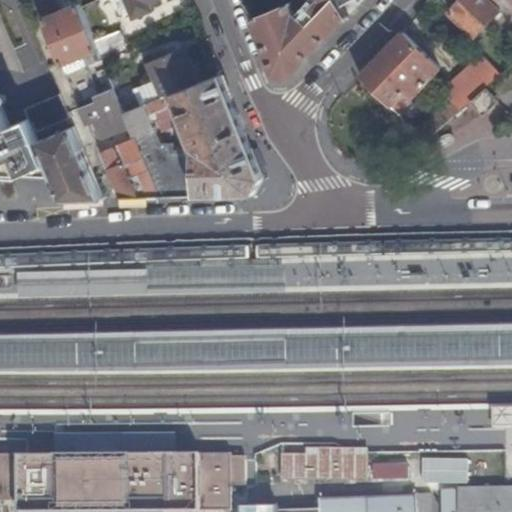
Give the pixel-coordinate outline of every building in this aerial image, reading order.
[(83,7),(81,2),(57,0),(39,0),(83,109),(119,94),(105,61),(92,66),(88,57),(101,51),(98,44),(83,7)] [(117,0),(121,10),(127,7),(129,13),(135,10),(138,16),(155,9),(152,1),(154,0),(117,0)] [(293,3),(255,18),(277,75),(291,78),(349,17),(344,7),(339,0),(297,0),(301,10),(319,2),(312,9),(319,16),(310,25),(305,21),(309,17),(304,13),(300,16),(297,14),(293,3)] [(501,11),(489,0),(462,0),(450,13),(476,38),(501,11)] [(511,0),(498,0),(511,12),(511,0)] [(400,114),(401,117),(417,100),(414,97),(441,68),(404,32),(361,76),(400,114)] [(123,34),(98,44),(101,51),(104,59),(129,49),(123,34)] [(165,98),(201,83),(187,49),(151,63),(165,98)] [(452,104),(460,112),(468,105),(472,101),(487,87),(503,73),(482,53),(441,91),(452,104)] [(265,179),(224,74),(201,83),(165,98),(127,113),(132,125),(139,142),(162,199),(256,195),(265,179)] [(487,87),(472,101),(484,116),(500,102),(487,87)] [(0,168),(1,169),(1,167),(4,166),(5,165),(7,163),(8,159),(8,156),(8,153),(15,149),(20,159),(22,158),(23,157),(25,154),(25,152),(15,127),(0,89),(0,168)] [(27,111),(31,120),(38,134),(79,116),(70,93),(27,111)] [(119,94),(83,109),(87,118),(95,115),(105,137),(132,125),(127,113),(119,94)] [(418,151),(453,118),(460,112),(452,104),(441,114),(439,112),(412,137),(418,151)] [(22,166),(49,163),(41,143),(38,134),(31,120),(15,127),(25,152),(25,154),(23,157),(22,158),(20,159),(22,166)] [(49,163),(65,202),(90,201),(107,200),(77,128),(41,143),(49,163)] [(103,156),(121,199),(129,199),(162,199),(139,142),(103,156)] [(1,169),(22,166),(20,159),(15,149),(8,153),(8,156),(8,159),(7,163),(5,165),(4,166),(1,167),(1,169)] [(286,262),(0,268),(0,296),(286,288),(286,262)] [(511,364),(511,324),(0,335),(0,370),(77,370),(287,368),(511,364)] [(511,408),(493,409),(493,432),(511,431),(511,408)] [(164,511),(165,511),(206,511),(235,511),(235,485),(249,485),(249,456),(235,456),(235,452),(206,452),(179,452),(179,432),(175,432),(133,432),(99,433),(84,433),(58,433),(59,453),(21,453),(0,453),(0,503),(21,503),(21,511),(164,511)] [(369,454),(306,454),(283,454),(282,480),(369,480),(369,454)] [(424,484),(470,483),(470,458),(424,458),(424,484)] [(373,481),(410,480),(410,463),(373,464),(373,481)] [(459,511),(511,511),(511,489),(459,490),(459,496),(459,511)] [(323,501),(323,511),(434,511),(434,496),(362,499),(323,501)]
